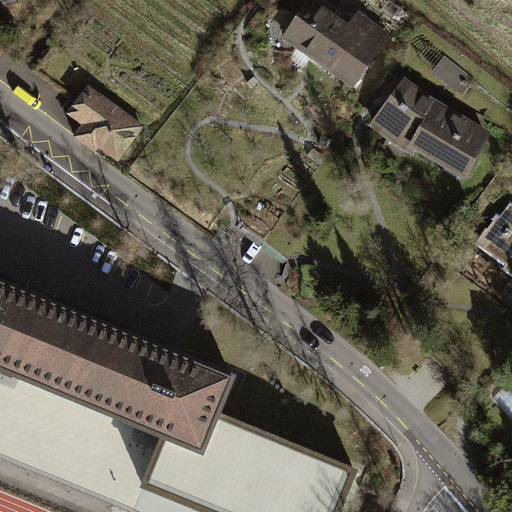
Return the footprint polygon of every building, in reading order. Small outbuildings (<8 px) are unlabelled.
[(312,0),(284,42),(356,92),(395,35),(361,12),(356,20),(339,9),(336,14),(315,0),(312,0)] [(494,134),(444,107),(408,81),(373,128),(409,156),(468,185),(494,134)] [(119,165),(146,129),(89,87),(68,115),(84,127),(75,140),(102,160),(106,155),(119,165)] [(241,223),(266,243),(283,221),(259,201),(241,223)] [(511,203),(501,218),(498,216),(476,246),(507,268),(504,272),(511,278),(511,203)] [(266,243),(288,261),(306,239),(283,221),(266,243)] [(0,457),(123,508),(134,511),(339,511),(356,471),(219,415),(235,378),(48,303),(50,297),(38,292),(26,287),(23,293),(0,283),(0,457)] [(511,290),(501,304),(511,312),(511,290)]
